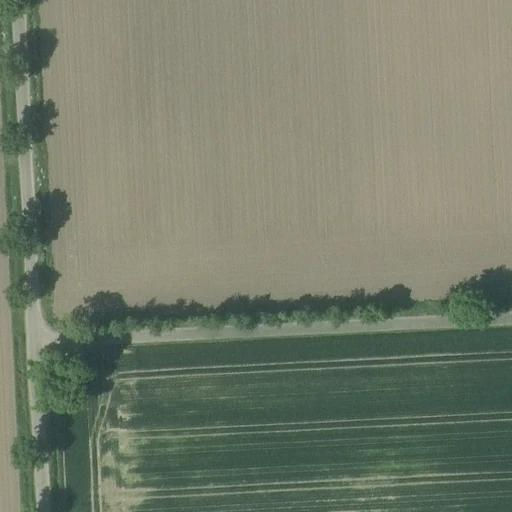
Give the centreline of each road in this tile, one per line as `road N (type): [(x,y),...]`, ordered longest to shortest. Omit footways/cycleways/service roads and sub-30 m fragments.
road 1 (unclassified): [(511,322),(33,346)]
road 2 (residential): [(33,346),(19,0)]
road 3 (residential): [(41,511),(33,346)]
